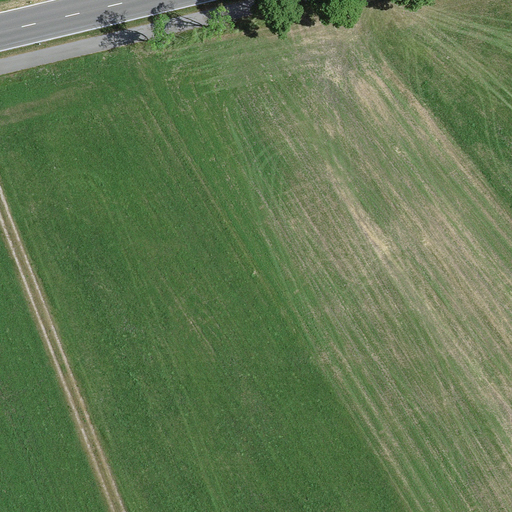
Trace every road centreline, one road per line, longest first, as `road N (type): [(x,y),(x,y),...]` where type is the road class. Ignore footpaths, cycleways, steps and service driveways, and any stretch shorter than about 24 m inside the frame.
road 1 (track): [(0,205),(118,511)]
road 2 (primary): [(136,0),(0,32)]
